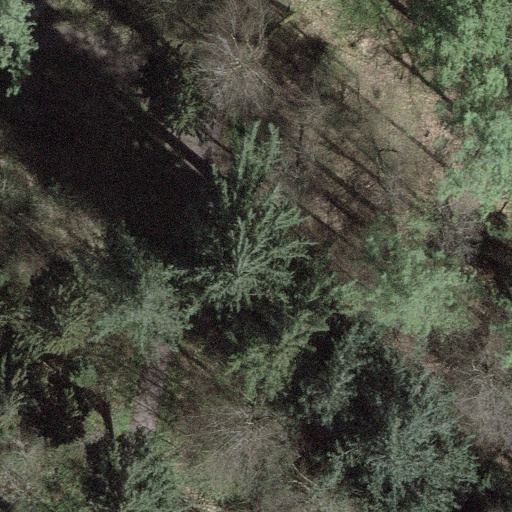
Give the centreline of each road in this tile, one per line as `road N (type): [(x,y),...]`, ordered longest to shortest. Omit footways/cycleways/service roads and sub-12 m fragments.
road 1 (track): [(114,511),(204,137)]
road 2 (track): [(204,137),(126,57),(14,33)]
road 3 (track): [(204,137),(240,0)]
